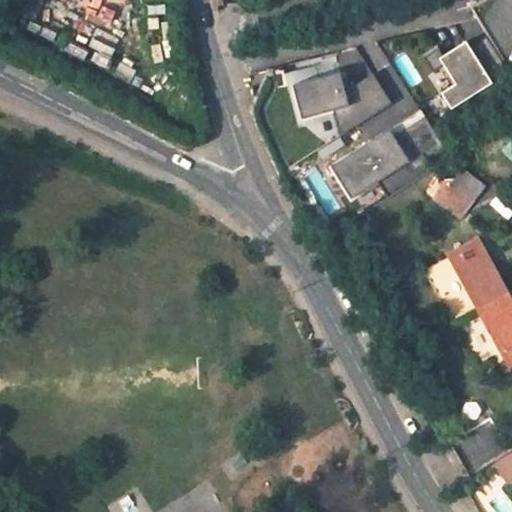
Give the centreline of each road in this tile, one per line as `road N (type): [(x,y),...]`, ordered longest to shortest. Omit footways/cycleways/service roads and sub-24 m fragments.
road 1 (unclassified): [(256,206),(315,283),(439,511)]
road 2 (unclassified): [(256,206),(0,74)]
road 3 (unclassified): [(201,0),(256,206)]
road 4 (unknown): [(216,68),(369,0)]
